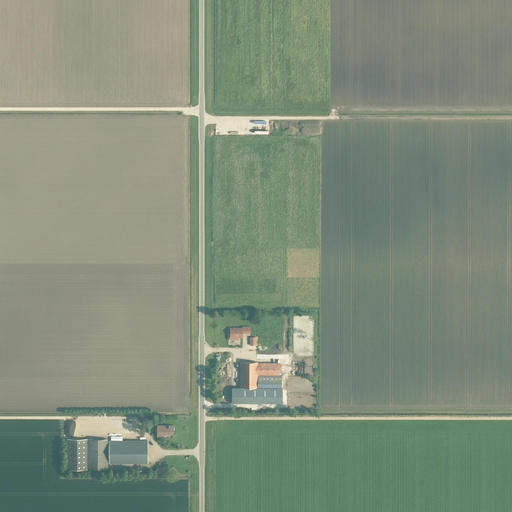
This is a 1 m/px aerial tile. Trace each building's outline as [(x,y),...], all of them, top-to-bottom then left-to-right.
[(242,338),(242,333),(250,333),(250,327),(242,327),(242,328),(230,328),(230,331),(228,331),(228,340),(238,340),(238,338),(242,338)] [(257,363),(257,362),(240,362),(240,387),(257,387),(257,375),(279,375),(279,363),(257,363)] [(257,375),(257,387),(282,387),(282,375),(279,375),(257,375)] [(280,387),(230,387),(230,402),(280,402),(280,387)] [(173,434),(173,425),(169,425),(168,425),(157,426),(157,437),(163,436),(163,435),(173,434)] [(67,439),(67,469),(87,469),(87,439),(67,439)] [(107,469),(107,439),(87,439),(87,469),(107,469)] [(147,463),(147,441),(109,441),(109,463),(147,463)]
